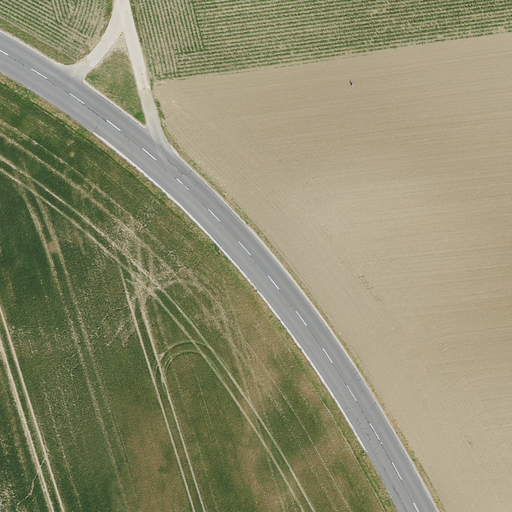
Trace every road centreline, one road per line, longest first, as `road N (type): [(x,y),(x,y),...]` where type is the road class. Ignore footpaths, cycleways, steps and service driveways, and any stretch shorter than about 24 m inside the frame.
road 1 (secondary): [(416,511),(319,344),(249,252),(131,140),(0,52)]
road 2 (track): [(166,169),(121,0)]
